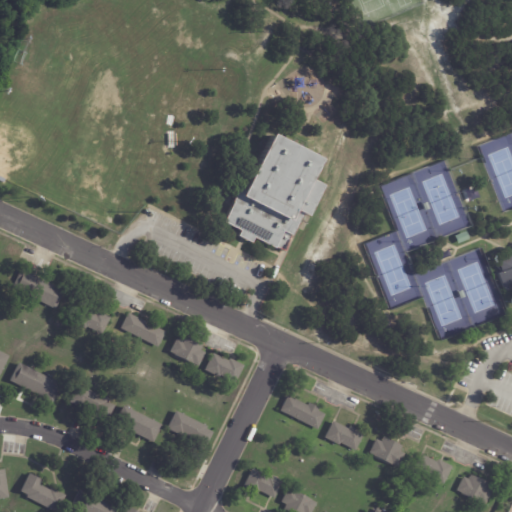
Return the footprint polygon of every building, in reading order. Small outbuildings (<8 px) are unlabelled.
[(280,140),(319,160),(310,180),(323,186),(308,217),(302,214),(283,252),(275,248),(274,249),(254,238),(251,244),(242,240),(237,237),(238,234),(239,232),(222,223),(232,203),(231,203),(238,189),(243,191),(270,135),(280,140)] [(450,257),(439,261),(436,255),(448,250),(450,257)] [(511,290),(504,293),(497,274),(501,272),(497,262),(511,255),(511,290)] [(19,268),(63,290),(54,309),(10,286),(19,268)] [(100,311),(110,316),(102,333),(85,325),(84,328),(70,321),(77,304),(93,312),(94,309),(100,311)] [(127,312),(147,322),(148,320),(159,326),(158,328),(165,331),(157,347),(119,327),(127,312)] [(190,338),(202,344),(200,349),(205,352),(197,366),(168,351),(175,337),(180,340),(183,334),(190,338)] [(0,351),(9,356),(0,373),(0,351)] [(215,354),(227,360),(229,358),(244,365),(235,382),(218,373),(216,376),(203,369),(212,352),(215,354)] [(25,388),(8,380),(17,362),(62,384),(53,402),(25,388)] [(99,413),(83,405),(82,408),(68,401),(77,383),(114,403),(107,417),(99,413)] [(291,397),(306,405),(308,402),(318,408),(317,410),(325,414),(317,429),(279,410),(286,395),(291,397)] [(143,437),(114,423),(123,405),(162,424),(153,442),(143,437)] [(178,435),(165,428),(174,410),(207,426),(205,428),(212,432),(204,448),(178,435)] [(334,422),(347,428),(348,425),(363,433),(355,450),(339,442),(338,444),(324,437),(332,421),(334,422)] [(391,463),(368,453),(374,439),(380,441),(382,436),(401,445),(399,451),(403,452),(397,466),(391,463)] [(422,454),(436,461),(437,458),(452,466),(443,483),(425,474),(424,477),(412,471),(420,454),(422,454)] [(0,468),(4,468),(8,496),(0,497),(0,468)] [(273,498),(258,490),(257,493),(242,486),(251,468),(267,476),(268,474),(282,481),(274,498),(273,498)] [(38,478),(41,479),(39,484),(48,489),(49,487),(65,495),(56,511),(25,496),(26,495),(19,491),(28,473),(38,478)] [(474,476),(489,483),(487,488),(492,491),(485,504),(456,490),(463,476),(468,479),(470,474),(474,476)] [(289,511),(283,509),(286,504),(281,501),(287,488),(316,503),(311,511),(289,511)] [(103,502),(118,509),(116,511),(79,511),(69,507),(78,489),(103,502)]
